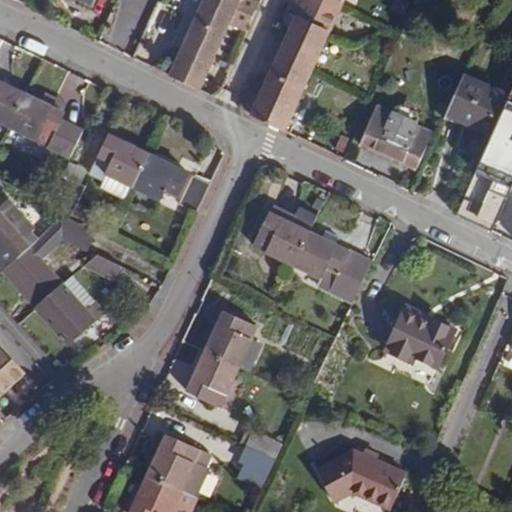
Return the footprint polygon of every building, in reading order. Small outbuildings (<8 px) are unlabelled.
[(69,0),(91,10),(95,0),(69,0)] [(204,0),(169,78),(201,93),(241,0),(204,0)] [(251,118),(285,134),(344,0),(297,0),(291,13),(289,12),(283,26),(291,31),(251,118)] [(441,0),(416,0),(414,4),(435,14),(441,0)] [(510,97),(467,77),(448,118),(491,137),(508,98),(510,97)] [(26,95),(0,82),(0,125),(9,130),(26,95)] [(46,105),(26,95),(9,130),(36,143),(41,132),(53,138),(49,149),(71,161),(84,135),(61,123),(65,115),(63,114),(47,105),(46,105)] [(51,96),(46,105),(47,105),(63,114),(68,104),(51,96)] [(511,99),(508,98),(491,137),(458,211),(498,229),(511,197),(511,99)] [(361,147),(416,173),(433,135),(419,127),(422,119),(417,117),(420,109),(407,103),(405,107),(395,109),(392,114),(378,108),(361,147)] [(131,189),(148,154),(111,137),(91,176),(105,183),(101,190),(125,200),(131,189)] [(190,174),(148,154),(131,189),(160,203),(165,192),(178,198),(190,174)] [(91,176),(68,166),(49,205),(71,216),(77,203),(91,176)] [(197,215),(210,187),(194,178),(181,206),(197,215)] [(0,271),(2,274),(29,250),(23,243),(28,237),(33,232),(7,202),(0,208),(0,271)] [(94,212),(77,203),(71,216),(87,224),(94,212)] [(294,268),(310,233),(271,213),(259,238),(270,244),(265,254),(294,268)] [(97,235),(65,219),(35,245),(29,250),(2,274),(36,312),(66,285),(44,261),(66,241),(88,253),(97,235)] [(322,239),(310,233),(294,268),(320,280),(317,287),(353,303),(373,263),(337,245),(340,237),(325,231),(322,239)] [(29,250),(35,245),(28,237),(23,243),(29,250)] [(116,281),(122,268),(97,257),(91,269),(116,281)] [(74,278),(66,285),(88,309),(96,302),(74,278)] [(88,309),(66,285),(36,312),(68,347),(106,314),(96,302),(88,309)] [(434,376),(457,333),(407,309),(385,353),(434,376)] [(223,313),(205,353),(240,370),(259,328),(223,313)] [(511,377),(511,344),(510,343),(497,371),(511,377)] [(0,399),(26,375),(0,347),(0,399)] [(240,370),(205,353),(186,393),(222,409),(240,370)] [(247,429),(240,445),(250,450),(274,462),(282,445),(247,429)] [(159,433),(152,447),(160,450),(167,437),(159,433)] [(154,463),(147,476),(191,496),(210,457),(167,437),(160,450),(152,447),(146,460),(154,463)] [(274,462),(250,450),(245,463),(250,466),(243,481),(261,490),(274,462)] [(390,511),(391,511),(408,474),(356,452),(317,471),(335,505),(353,495),(390,511)] [(191,496),(147,476),(141,489),(135,486),(123,511),(191,511),(197,500),(191,496)]
